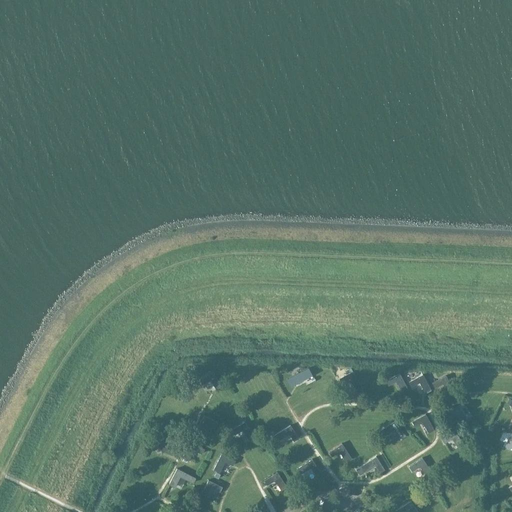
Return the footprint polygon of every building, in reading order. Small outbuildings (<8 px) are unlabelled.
[(246,393),(261,386),(252,369),(237,376),(246,393)] [(290,379),(299,393),(312,384),(303,370),(290,379)] [(216,390),(221,386),(212,372),(199,380),(202,384),(210,379),(216,390)] [(350,379),(355,390),(361,387),(353,372),(339,379),(342,384),(350,379)] [(402,392),(407,389),(399,374),(386,381),(388,385),(396,381),(402,392)] [(425,393),(430,390),(422,375),(409,382),(411,386),(419,382),(425,393)] [(448,394),(454,391),(445,376),(432,383),(434,388),(442,383),(448,394)] [(324,392),(330,388),(325,380),(319,384),(324,392)] [(261,386),(247,394),(253,404),(267,396),(261,386)] [(314,388),(299,396),(303,403),(314,398),(318,405),(322,403),(314,388)] [(180,411),(182,413),(188,409),(178,394),(165,404),(174,416),(180,411)] [(220,417),(234,410),(229,398),(215,405),(220,417)] [(272,402),(258,410),(264,422),(279,414),(272,402)] [(467,417),(471,415),(462,403),(448,412),(452,418),(462,411),(467,417)] [(314,418),(324,432),(331,427),(321,413),(314,418)] [(165,414),(157,425),(170,436),(175,429),(168,424),(172,420),(165,414)] [(428,433),(433,430),(425,414),(412,422),(414,426),(422,422),(428,433)] [(215,427),(217,422),(204,415),(196,431),(201,434),(207,423),(215,427)] [(398,437),(403,434),(394,421),(380,431),(383,436),(393,429),(398,437)] [(248,440),(254,437),(244,422),(232,430),(234,435),(242,430),(248,440)] [(294,441),(298,438),(290,426),(275,435),(279,440),(289,434),(294,441)] [(458,448),(463,445),(454,431),(441,439),(444,443),(451,438),(458,448)] [(361,434),(346,439),(351,457),(367,452),(361,434)] [(162,453),(167,449),(158,435),(145,443),(148,447),(156,442),(162,453)] [(402,440),(390,449),(395,455),(403,448),(409,456),(412,453),(402,440)] [(201,454),(204,449),(190,442),(182,458),(188,460),(193,450),(201,454)] [(346,462),(351,458),(341,444),(329,452),(331,456),(339,452),(346,462)] [(437,449),(427,456),(431,463),(441,456),(437,449)] [(232,465),(235,461),(221,454),(213,469),(219,472),(224,461),(232,465)] [(146,457),(136,464),(146,478),(156,471),(146,457)] [(379,473),(384,470),(376,457),(361,466),(364,472),(375,465),(379,473)] [(258,458),(254,460),(261,469),(265,466),(258,458)] [(426,476),(431,473),(422,458),(409,467),(412,471),(419,466),(426,476)] [(315,475),(320,472),(311,459),(297,469),(300,474),(310,467),(315,475)] [(224,464),(219,474),(226,477),(230,466),(224,464)] [(188,480),(190,476),(177,469),(169,484),(174,487),(180,476),(188,480)] [(285,497),(290,493),(277,472),(264,481),(267,485),(274,480),(285,497)] [(249,496),(258,492),(250,476),(241,481),(249,496)] [(219,492),(222,487),(208,480),(200,496),(206,499),(211,488),(219,492)] [(234,511),(245,510),(242,495),(231,497),(234,511)] [(160,511),(152,501),(139,511),(140,511),(160,511)] [(409,511),(416,511),(410,501),(397,510),(398,511),(403,511),(408,509),(409,511)]
